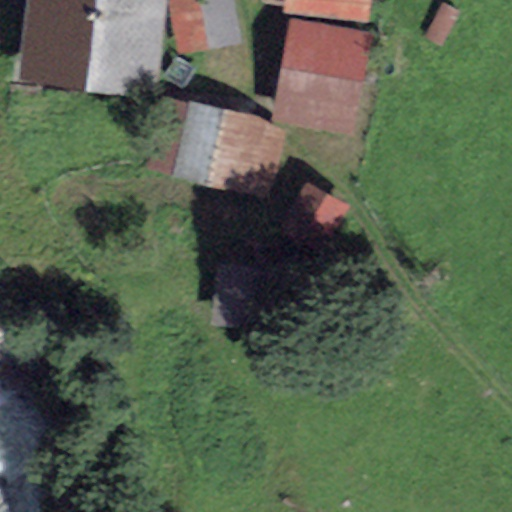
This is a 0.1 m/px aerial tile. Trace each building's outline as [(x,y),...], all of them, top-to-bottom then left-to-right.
[(86,66),(94,0),(32,0),(25,58),(86,66)] [(94,0),(86,66),(147,75),(157,0),(94,0)] [(209,0),(199,2),(205,37),(228,34),(220,0),(209,0)] [(289,0),(288,6),(363,15),(365,0),(289,0)] [(205,37),(199,2),(176,5),(183,41),(205,37)] [(297,19),(287,67),(355,80),(362,32),(297,19)] [(287,67),(279,111),(287,118),(344,128),(355,80),(287,67)] [(179,165),(191,108),(169,104),(156,161),(179,165)] [(191,108),(179,165),(177,170),(207,176),(221,115),(191,108)] [(221,115),(207,176),(264,187),(274,148),(270,131),(250,121),(221,115)] [(304,187),(283,224),(319,246),(341,209),(304,187)] [(297,274),(227,267),(221,318),(290,324),(297,274)]
